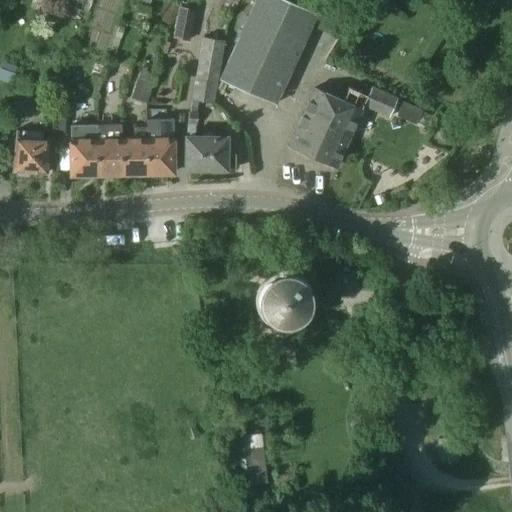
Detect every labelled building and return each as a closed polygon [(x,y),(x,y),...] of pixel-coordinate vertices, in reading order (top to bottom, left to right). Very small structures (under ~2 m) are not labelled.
[(288,0),(255,0),(220,80),(275,105),(311,26),(316,13),(288,0)] [(174,32),(173,37),(190,40),(196,9),(191,8),(178,6),(174,32)] [(203,37),(192,100),(215,103),(225,40),(203,37)] [(137,79),(131,98),(147,103),(153,84),(150,83),(137,79)] [(368,97),(383,103),(378,113),(389,118),(398,98),(378,89),(373,87),(368,97)] [(349,88),(343,102),(346,103),(362,111),(368,97),(349,88)] [(335,129),(346,103),(343,102),(314,89),(289,144),(311,154),(318,138),(323,140),(329,126),(335,129)] [(361,113),(362,111),(346,103),(335,129),(329,126),(323,140),(318,138),(311,154),(337,166),(361,113)] [(158,120),(146,121),(147,127),(147,173),(173,173),(173,140),(159,140),(158,120)] [(121,124),(96,125),(97,174),(122,174),(121,141),(121,130),(121,124)] [(96,125),(70,125),(71,175),(97,174),(96,125)] [(121,141),(122,174),(147,173),(147,127),(134,127),(134,141),(122,141),(121,141)] [(17,130),(16,137),(13,171),(17,172),(17,175),(28,176),(29,173),(47,174),(50,140),(42,139),(42,132),(17,130)] [(186,136),(186,170),(211,170),(213,173),(220,173),(222,170),(227,170),(227,168),(237,169),(237,153),(227,153),(227,137),(214,137),(214,131),(203,131),(203,137),(186,136)] [(306,291),(304,288),(303,287),(300,285),(298,283),(295,281),(292,279),(290,278),(287,278),(284,278),(281,278),(279,278),(277,279),(274,281),(272,282),(270,284),(268,287),(266,290),(265,293),(264,297),(263,300),(263,304),(264,307),(265,310),(266,312),(268,315),(270,317),(272,318),(274,320),(277,321),(280,322),(283,323),(286,323),(290,323),(293,322),(295,321),(298,319),(300,318),(302,316),(304,313),(306,311),(307,307),(308,303),(308,299),(307,295),(306,291)] [(438,439),(439,464),(459,462),(458,438),(438,439)] [(200,489),(201,464),(182,464),(182,489),(200,489)]
